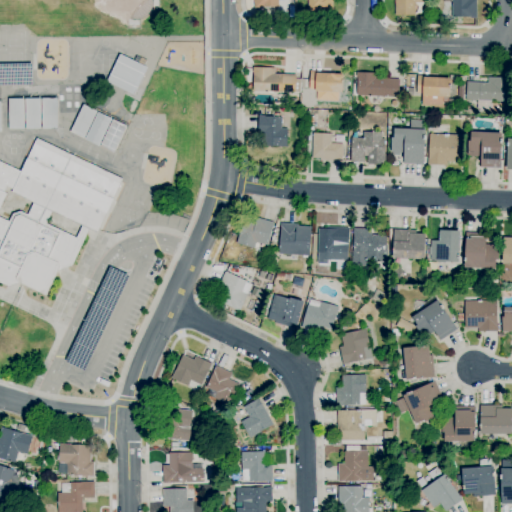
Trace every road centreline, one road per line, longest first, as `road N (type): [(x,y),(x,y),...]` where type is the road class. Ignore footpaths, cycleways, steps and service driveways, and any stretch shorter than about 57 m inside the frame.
road 1 (residential): [(223,0),(222,178),(136,386),(128,511)]
road 2 (residential): [(222,178),(312,193),(511,201)]
road 3 (residential): [(169,307),(305,375),(307,511)]
road 4 (residential): [(501,40),(473,46),(224,39)]
road 5 (residential): [(129,421),(0,398)]
